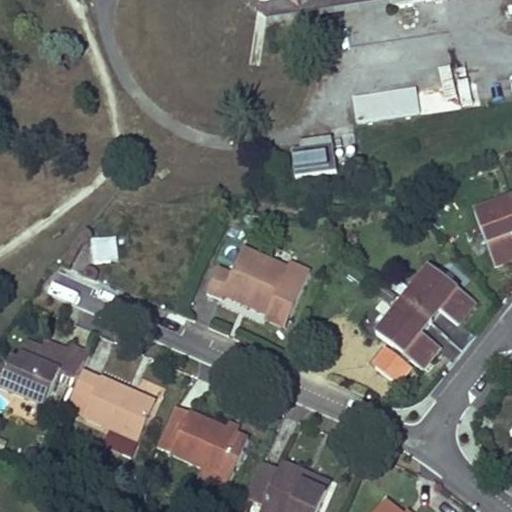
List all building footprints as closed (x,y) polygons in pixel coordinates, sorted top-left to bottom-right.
[(268,12),(252,0),(248,0),(269,15),(268,12)] [(252,0),(268,12),(269,15),(370,0),(391,0),(393,7),(436,0),(252,0)] [(351,96),(354,123),(419,118),(416,91),(351,96)] [(333,144),(332,139),(303,143),(304,149),(333,144)] [(511,199),(475,213),(495,269),(511,262),(511,199)] [(116,240),(92,242),(94,264),(118,262),(116,240)] [(222,302),(224,297),(268,317),(269,317),(273,308),(291,317),(310,273),(290,264),(288,270),(244,250),(233,275),(219,269),(208,296),(222,302)] [(377,336),(423,372),(441,350),(422,335),(440,313),(459,327),(476,305),(430,268),(377,336)] [(286,330),(291,317),(273,308),(269,317),(268,317),(266,321),(286,330)] [(65,362),(69,353),(44,343),(41,352),(65,362)] [(41,352),(26,345),(18,365),(11,362),(4,379),(0,389),(0,390),(46,409),(57,383),(75,391),(79,382),(83,372),(90,358),(70,350),(69,353),(65,362),(41,352)] [(83,372),(79,382),(75,391),(74,395),(92,403),(85,420),(111,431),(139,444),(157,404),(83,372)] [(92,403),(74,395),(67,412),(85,420),(92,403)] [(176,410),(158,451),(203,470),(231,483),(249,441),(237,436),(226,432),(176,410)] [(226,432),(237,436),(239,431),(229,426),(226,432)] [(139,444),(111,431),(104,447),(132,460),(139,444)] [(319,511),(331,486),(314,479),(310,488),(279,475),(280,472),(261,464),(245,501),(263,509),(261,511),(319,511)] [(310,488),(314,479),(283,466),(280,472),(279,475),(310,488)] [(227,492),(231,483),(203,470),(199,480),(227,492)]
